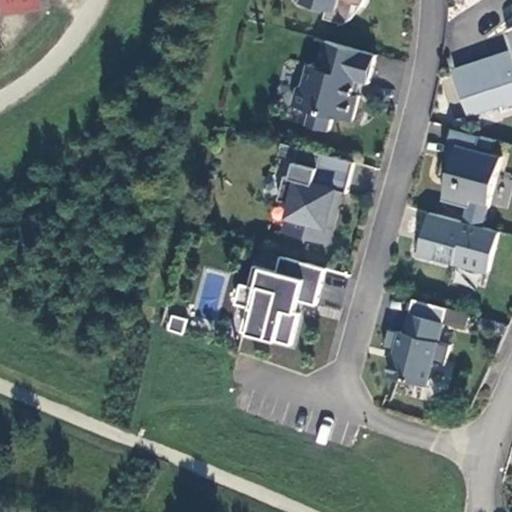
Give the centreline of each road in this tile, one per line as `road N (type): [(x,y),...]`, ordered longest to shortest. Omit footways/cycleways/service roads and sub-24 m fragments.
road 1 (residential): [(434,0),(415,114),(348,369),(348,395),(365,415)]
road 2 (residential): [(241,370),(365,415)]
road 3 (residential): [(365,415),(484,455)]
